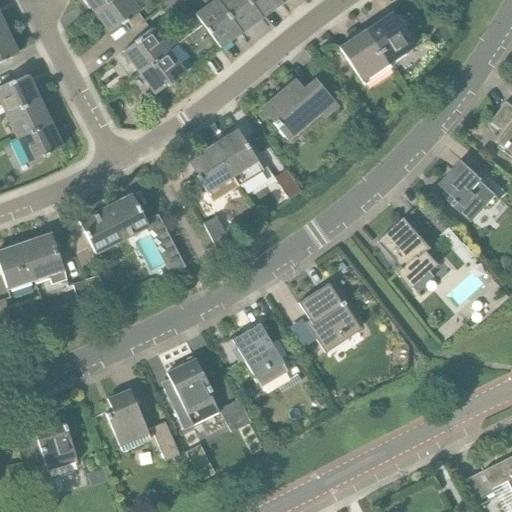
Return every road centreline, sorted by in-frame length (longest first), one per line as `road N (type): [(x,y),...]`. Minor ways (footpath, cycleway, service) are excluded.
road 1 (residential): [(0,392),(95,360),(196,312),(326,228),(422,140),(511,13)]
road 2 (residential): [(117,161),(213,102),(346,0)]
road 3 (residential): [(117,161),(33,7)]
road 4 (tertiary): [(269,511),(399,445)]
road 5 (residential): [(0,213),(117,161)]
road 6 (tertiary): [(511,389),(399,445)]
